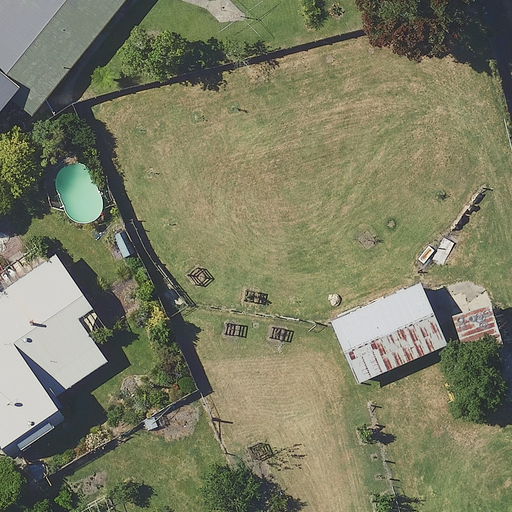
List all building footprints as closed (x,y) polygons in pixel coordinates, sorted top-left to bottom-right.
[(47,118),(116,30),(77,0),(3,0),(0,5),(0,143),(30,105),(47,118)] [(0,256),(3,254),(7,248),(10,242),(12,235),(13,228),(12,221),(11,215),(8,208),(4,203),(0,198),(0,256)] [(104,316),(62,257),(0,302),(0,460),(9,473),(79,422),(66,403),(118,365),(90,326),(104,316)] [(458,352),(431,287),(340,325),(367,390),(458,352)] [(511,347),(497,308),(459,322),(479,375),(511,362),(511,347)]
